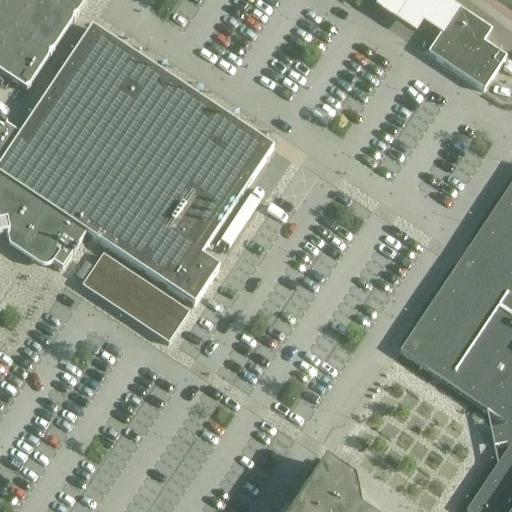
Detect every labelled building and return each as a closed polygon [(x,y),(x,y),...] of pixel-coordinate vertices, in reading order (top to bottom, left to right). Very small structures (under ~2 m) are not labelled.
[(0,0),(0,237),(6,237),(6,241),(10,240),(34,255),(52,267),(62,273),(72,258),(73,258),(75,256),(74,255),(75,254),(76,254),(78,252),(77,251),(77,250),(86,237),(194,309),(219,271),(201,259),(249,188),(267,161),(273,152),(264,146),(111,43),(91,30),(19,138),(6,129),(6,128),(4,126),(3,127),(2,126),(2,125),(0,123),(0,76),(26,94),(28,92),(28,93),(30,90),(29,89),(48,60),(50,61),(51,58),(52,56),(52,57),(54,54),(53,53),(69,29),(72,24),(73,25),(75,22),(74,22),(75,20),(76,21),(78,18),(77,17),(87,2),(83,0),(0,0)] [(420,23),(442,37),(458,13),(439,0),(377,0),(372,8),(413,35),(420,23)] [(505,62),(483,47),(479,45),(485,36),(462,20),(450,38),(444,34),(439,41),(434,49),(430,55),(428,57),(483,94),(485,91),(488,87),(492,81),(505,62)] [(457,269),(399,356),(432,378),(441,384),(505,427),(503,430),(494,432),(497,449),(507,448),(510,449),(505,456),(476,501),(467,511),(511,511),(511,186),(470,249),(459,266),(457,269)] [(95,273),(84,290),(92,295),(103,278),(95,273)] [(358,511),(355,495),(354,489),(324,469),(295,511),(358,511)]
